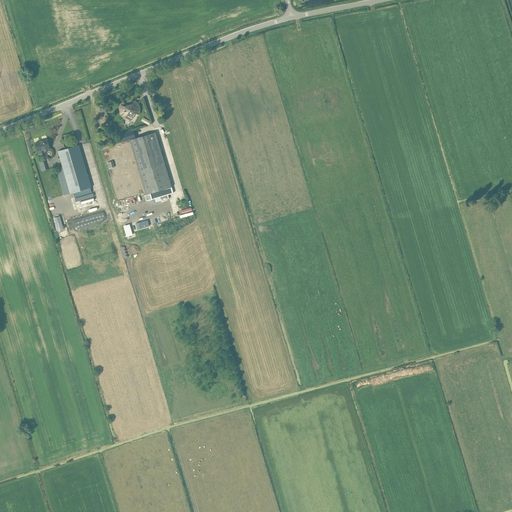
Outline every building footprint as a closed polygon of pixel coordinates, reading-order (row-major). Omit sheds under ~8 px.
[(125,119),(127,115),(132,118),(135,113),(139,115),(140,111),(140,107),(138,103),(134,100),(132,104),(124,106),(121,105),(119,109),(120,113),(122,116),(125,119)] [(122,142),(135,137),(133,130),(120,134),(122,142)] [(129,140),(145,195),(144,195),(146,201),(152,199),(150,193),(172,187),(155,132),(129,140)] [(38,155),(42,154),(41,151),(45,150),(44,149),(49,148),(47,139),(43,140),(43,141),(35,143),(38,155)] [(70,194),(73,193),(75,197),(92,193),(90,188),(92,187),(79,145),(57,151),(70,194)] [(146,209),(148,215),(160,211),(158,205),(146,209)] [(59,216),(53,218),(57,231),(64,229),(59,216)]
